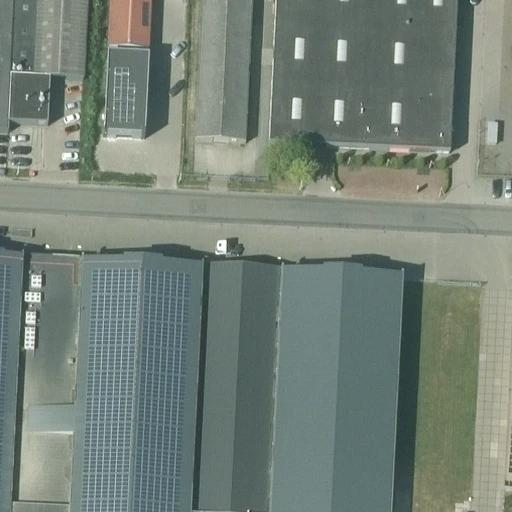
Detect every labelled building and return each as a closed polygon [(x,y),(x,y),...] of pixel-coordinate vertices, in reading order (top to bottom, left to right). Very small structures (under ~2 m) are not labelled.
[(0,0),(0,134),(6,135),(7,135),(7,126),(31,127),(47,128),(49,81),(82,82),(85,0),(0,0)] [(109,0),(107,50),(148,52),(149,0),(109,0)] [(244,145),(251,1),(230,0),(200,0),(194,143),(244,145)] [(449,155),(456,0),(274,0),(268,146),(449,155)] [(106,58),(104,98),(145,100),(147,60),(106,58)] [(104,98),(102,139),(143,141),(145,100),(104,98)] [(0,511),(389,511),(401,281),(281,275),(281,282),(202,278),(202,271),(81,265),(81,272),(22,270),(22,262),(0,260),(0,511)]
